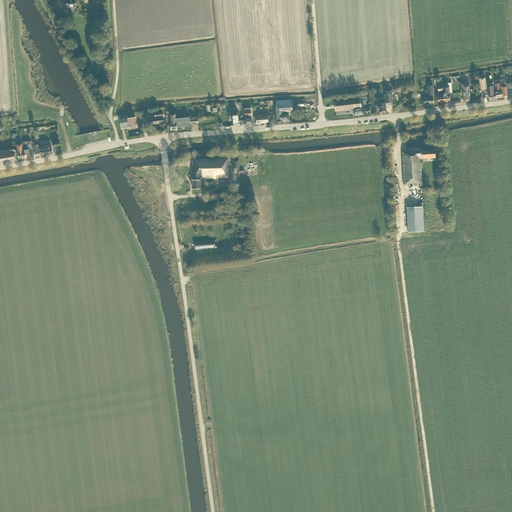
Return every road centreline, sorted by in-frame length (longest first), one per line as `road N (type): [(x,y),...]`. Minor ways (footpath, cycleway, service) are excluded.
road 1 (unclassified): [(212,511),(161,137)]
road 2 (tertiary): [(322,124),(511,101)]
road 3 (tertiary): [(0,168),(161,137)]
road 4 (tertiary): [(161,137),(322,124)]
road 5 (unclassified): [(322,124),(312,0)]
